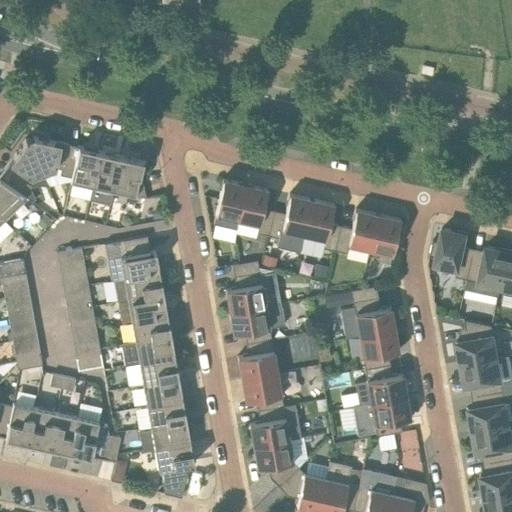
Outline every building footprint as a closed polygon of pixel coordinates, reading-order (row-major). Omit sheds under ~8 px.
[(59,175),(71,177),(77,153),(76,152),(66,150),(68,144),(33,136),(29,137),(42,172),(55,168),(60,169),(59,175)] [(9,172),(4,180),(3,181),(23,196),(24,195),(31,186),(26,182),(29,177),(42,172),(29,137),(25,139),(4,168),(9,172)] [(77,153),(71,177),(70,181),(92,186),(99,151),(77,146),(76,152),(77,153)] [(92,186),(113,191),(121,156),(99,151),(92,186)] [(121,156),(113,191),(145,198),(142,178),(140,178),(138,178),(142,162),(147,163),(147,162),(121,156)] [(0,177),(0,213),(4,218),(26,197),(24,195),(23,196),(3,181),(4,180),(0,177)] [(245,184),(223,179),(215,214),(237,219),(245,184)] [(257,233),(268,235),(274,210),(263,208),(267,189),(245,184),(237,219),(259,224),(257,233)] [(280,238),(282,229),(303,234),(311,199),(289,194),(285,213),(274,210),(268,235),(280,238)] [(334,250),(340,225),(329,223),(333,204),(311,199),(303,234),(325,239),(323,247),(334,250)] [(164,217),(163,205),(157,206),(152,213),(153,219),(164,217)] [(348,244),(369,249),(377,214),(355,209),(351,228),(340,225),(334,250),(346,253),(348,244)] [(42,228),(50,220),(45,214),(36,223),(42,228)] [(377,214),(369,249),(391,254),(397,230),(400,219),(377,214)] [(442,229),(440,241),(433,240),(429,255),(436,257),(434,268),(456,273),(455,276),(467,279),(473,254),(461,252),(465,234),(466,235),(466,233),(442,228),(442,229)] [(123,279),(159,272),(155,250),(149,251),(146,235),(116,241),(123,277),(123,279)] [(498,295),(500,286),(508,251),(485,246),(485,247),(486,247),(484,256),(473,254),(467,279),(465,288),(498,295)] [(58,264),(83,259),(81,247),(71,249),(71,247),(65,248),(65,250),(56,252),(58,264)] [(511,251),(508,251),(500,286),(511,289),(511,251)] [(275,257),(264,254),(261,264),(272,267),(275,257)] [(0,274),(25,270),(22,258),(0,262),(0,274)] [(60,276),(85,271),(83,259),(58,264),(60,276)] [(233,276),(259,271),(257,260),(231,264),(233,276)] [(328,266),(316,264),(313,274),(325,277),(328,266)] [(0,275),(2,286),(27,282),(25,270),(0,274),(0,275)] [(62,287),(87,283),(85,271),(60,276),(62,287)] [(229,312),(265,305),(259,271),(233,276),(235,287),(225,289),(229,312)] [(118,302),(127,300),(163,293),(159,272),(123,279),(123,277),(114,279),(118,302)] [(4,298),(29,294),(27,282),(2,286),(4,298)] [(65,300),(89,295),(87,283),(62,287),(65,300)] [(352,301),(377,296),(375,285),(350,290),(352,301)] [(121,323),(131,321),(166,314),(163,293),(127,300),(118,302),(121,323)] [(6,310),(31,306),(29,294),(4,298),(6,310)] [(67,312),(92,307),(89,295),(65,300),(67,312)] [(345,337),(358,335),(394,329),(390,307),(379,309),(377,296),(352,301),(353,306),(340,308),(345,337)] [(265,305),(229,312),(233,334),(243,332),(245,343),(271,339),(269,328),(284,325),(280,303),(265,305)] [(9,322),(33,317),(31,306),(6,310),(9,322)] [(69,323),(94,319),(92,307),(67,312),(69,323)] [(135,342),(170,336),(166,314),(131,321),(134,340),(135,342)] [(11,334),(36,329),(33,317),(9,322),(11,334)] [(71,335),(96,331),(94,319),(69,323),(71,335)] [(491,325),(464,319),(468,340),(458,341),(458,340),(457,341),(461,364),(497,357),(491,325)] [(13,346),(38,341),(36,329),(11,334),(13,346)] [(364,369),(389,364),(387,353),(398,351),(394,329),(358,335),(364,369)] [(74,347),(98,342),(96,331),(71,335),(74,347)] [(139,364),(174,357),(170,336),(135,342),(134,340),(120,342),(125,366),(139,364)] [(241,379),(277,372),(271,339),(245,343),(247,354),(237,356),(241,379)] [(15,357),(40,353),(38,341),(13,346),(15,357)] [(76,359),(100,354),(98,342),(74,347),(76,359)] [(329,359),(326,342),(316,344),(319,361),(329,359)] [(40,353),(15,357),(17,369),(42,364),(40,353)] [(100,354),(76,359),(78,370),(102,365),(100,354)] [(142,385),(178,378),(174,357),(139,364),(142,385)] [(497,357),(461,364),(465,387),(466,386),(475,384),(477,395),(503,391),(497,357)] [(370,401),(370,402),(406,396),(402,374),(391,375),(389,364),(364,369),(366,380),(355,382),(358,403),(370,401)] [(257,410),(282,406),(277,372),(241,379),(245,401),(255,399),(257,410)] [(50,385),(61,387),(63,375),(52,373),(50,385)] [(63,375),(61,387),(73,390),(75,378),(63,375)] [(146,406),(182,399),(178,378),(142,385),(146,406)] [(503,391),(477,395),(479,407),(470,408),(469,408),(473,431),(509,424),(503,391)] [(406,396),(370,402),(376,436),(401,431),(399,420),(410,418),(406,396)] [(150,427),(186,421),(182,399),(146,406),(150,427)] [(5,430),(4,437),(28,442),(35,406),(12,401),(11,405),(13,406),(7,431),(5,430)] [(0,429),(5,430),(7,431),(13,406),(11,405),(0,403),(0,429)] [(253,445),(288,439),(300,437),(294,404),(282,406),(257,410),(259,421),(249,423),(253,445)] [(28,442),(48,447),(56,411),(35,406),(28,442)] [(48,447),(68,451),(77,416),(56,411),(48,447)] [(68,451),(103,459),(109,434),(96,431),(98,421),(77,416),(68,451)] [(154,449),(189,442),(186,421),(150,427),(154,449)] [(511,423),(509,424),(473,431),(477,454),(478,453),(487,451),(489,462),(511,458),(511,423)] [(109,434),(103,459),(114,462),(120,437),(109,434)] [(277,486),(298,467),(292,461),(288,439),(253,445),(256,468),(267,466),(269,477),(277,486)] [(164,492),(181,496),(188,465),(193,464),(189,442),(154,449),(158,470),(161,470),(164,492)] [(117,458),(112,479),(128,483),(133,462),(117,458)] [(485,498),(511,493),(511,458),(489,462),(491,474),(482,475),(482,474),(481,475),(485,498)] [(339,511),(341,508),(352,510),(358,485),(344,482),(348,466),(329,462),(325,478),(325,477),(316,511),(339,511)] [(295,508),(312,511),(316,511),(325,477),(303,472),(298,467),(277,486),(286,495),(297,498),(295,508)] [(392,493),(391,493),(386,511),(421,511),(424,501),(428,502),(425,481),(396,475),(392,493)] [(386,511),(391,493),(358,485),(352,510),(359,511),(386,511)] [(511,511),(511,493),(485,498),(487,511),(511,511)]
